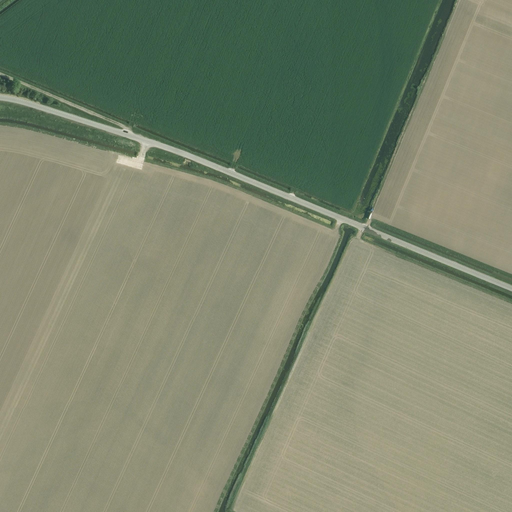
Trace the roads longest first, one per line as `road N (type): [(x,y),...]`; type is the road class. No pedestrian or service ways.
road 1 (unclassified): [(0,98),(190,156),(511,289)]
road 2 (track): [(128,131),(0,73)]
